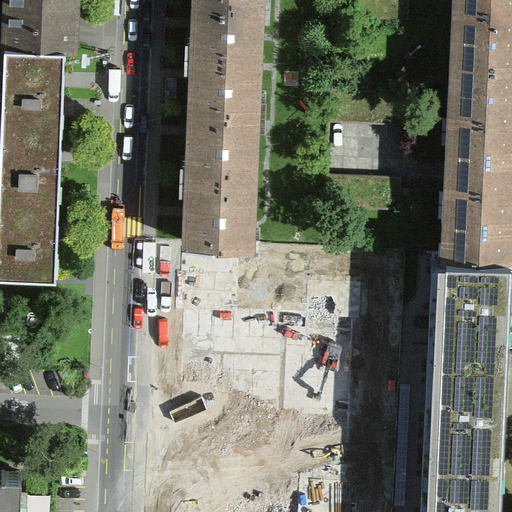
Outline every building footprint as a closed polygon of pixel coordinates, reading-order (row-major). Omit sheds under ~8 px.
[(1,42),(61,45),(71,45),(72,0),(10,0),(10,19),(2,19),(1,42)] [(258,13),(265,14),(265,0),(192,0),(192,13),(191,38),(184,37),(184,51),(257,54),(258,13)] [(331,0),(331,18),(405,21),(406,0),(331,0)] [(452,59),(511,61),(511,6),(461,4),(454,4),(452,59)] [(0,102),(0,117),(59,119),(61,65),(61,45),(1,42),(0,42),(0,72),(1,72),(0,102)] [(188,106),(262,109),(262,95),(255,94),(257,54),(184,51),(183,65),(190,65),(190,69),(188,106)] [(511,115),(511,61),(452,59),(449,113),(456,113),(511,115)] [(402,92),(328,89),(327,119),(401,122),(402,92)] [(179,160),(179,173),(251,176),(253,122),(261,122),(262,109),(188,106),(187,127),(186,160),(179,160)] [(511,115),(456,113),(452,183),(511,185),(511,115)] [(0,193),(56,194),(57,157),(59,119),(0,117),(0,193)] [(249,231),(251,176),(179,173),(178,187),(185,187),(185,196),(183,242),(249,245),(255,245),(256,231),(249,231)] [(399,180),(324,177),(323,207),(398,211),(399,180)] [(511,185),(452,183),(449,253),(458,253),(510,255),(511,214),(511,185)] [(55,213),(56,194),(0,193),(0,268),(53,270),(55,213)] [(180,317),(179,334),(245,337),(247,303),(255,303),(256,283),(257,262),(248,262),(249,245),(183,242),(180,317)] [(441,312),(440,347),(506,350),(510,255),(449,253),(444,253),(443,271),(434,271),(434,290),(433,312),(441,312)] [(245,337),(179,334),(175,443),(241,446),(242,412),(251,412),(251,392),(252,371),(244,371),(245,337)] [(501,461),(506,350),(440,347),(438,382),(429,382),(428,402),(427,422),(436,423),(434,458),(501,461)] [(241,446),(175,443),(171,511),(238,511),(239,503),(247,503),(248,483),(249,462),(240,462),(241,446)] [(498,511),(501,461),(434,458),(434,475),(425,474),(424,496),(423,511),(498,511)] [(0,470),(0,511),(17,511),(18,489),(19,471),(0,470)]
